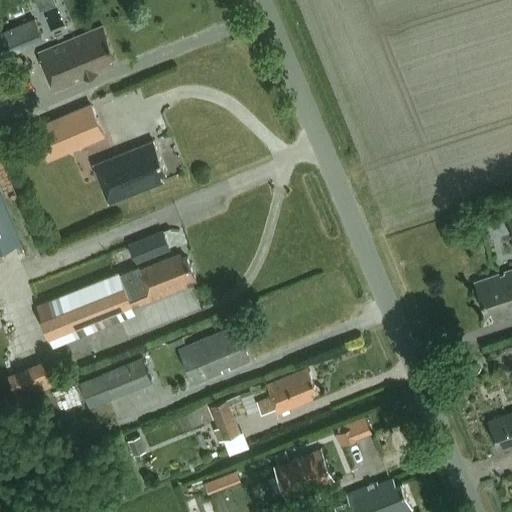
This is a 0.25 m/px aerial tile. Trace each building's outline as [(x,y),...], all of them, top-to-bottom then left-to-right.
[(32,18),(0,31),(0,47),(4,56),(42,40),(32,18)] [(107,58),(112,54),(101,26),(36,52),(53,91),(110,67),(107,58)] [(0,105),(14,101),(5,77),(0,78),(0,105)] [(33,127),(40,144),(98,120),(91,103),(33,127)] [(160,175),(166,172),(153,141),(112,157),(95,164),(94,165),(96,170),(109,203),(141,190),(140,187),(145,185),(146,188),(163,182),(160,175)] [(0,248),(27,239),(0,164),(0,248)] [(153,258),(166,252),(160,236),(147,242),(153,258)] [(117,280),(115,274),(36,306),(53,348),(132,316),(129,308),(138,304),(139,306),(196,283),(186,259),(182,260),(180,255),(117,280)] [(492,320),(511,313),(511,271),(475,284),(484,312),(489,310),(492,320)] [(207,379),(249,362),(238,335),(233,337),(230,332),(194,347),(207,379)] [(182,337),(167,343),(169,348),(184,342),(182,337)] [(70,346),(39,359),(48,381),(79,368),(70,346)] [(153,382),(143,358),(78,383),(88,408),(153,382)] [(266,384),(272,398),(256,404),(261,417),(277,410),(277,412),(311,398),(308,391),(314,389),(305,368),(266,384)] [(246,411),(240,395),(210,406),(218,428),(214,429),(218,441),(224,439),(241,433),(236,420),(234,416),(246,411)] [(511,414),(488,424),(498,454),(511,448),(511,414)] [(334,433),(325,437),(333,459),(342,456),(334,433)] [(128,441),(134,456),(146,451),(140,436),(128,441)] [(351,511),(398,511),(409,507),(400,482),(395,484),(393,481),(379,487),(376,481),(344,493),(351,511)]
